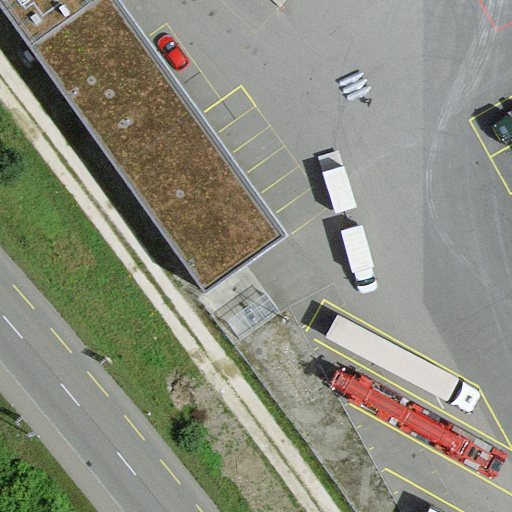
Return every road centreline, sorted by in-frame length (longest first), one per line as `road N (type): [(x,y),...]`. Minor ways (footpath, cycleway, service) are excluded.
road 1 (track): [(322,511),(0,73)]
road 2 (tertiary): [(159,511),(0,316)]
